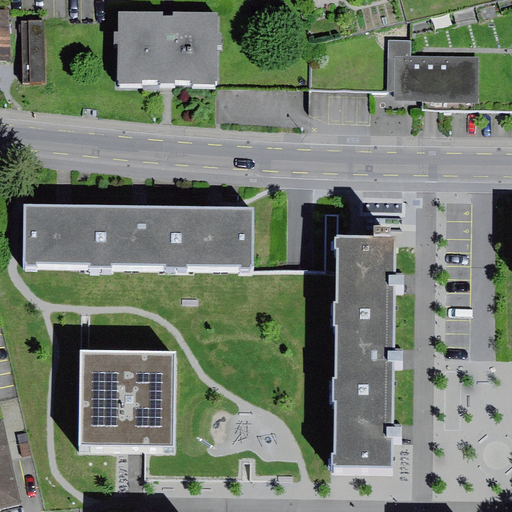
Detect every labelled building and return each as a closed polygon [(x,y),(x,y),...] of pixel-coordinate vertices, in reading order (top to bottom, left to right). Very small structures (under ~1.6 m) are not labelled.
[(13,13),(0,12),(0,67),(12,68),(13,13)] [(162,16),(119,16),(118,86),(140,87),(140,82),(161,83),(161,89),(166,89),(175,89),(176,84),(191,84),(191,89),(217,90),(218,52),(218,17),(174,16),(174,20),(168,20),(162,20),(162,16)] [(21,21),(23,83),(47,82),(45,20),(21,21)] [(412,42),(389,42),(388,57),(396,57),(395,101),(424,102),(480,102),(480,57),(412,56),(412,42)] [(66,203),(24,203),(24,261),(89,264),(105,262),(105,204),(66,203)] [(141,204),(105,204),(105,262),(188,263),(188,205),(141,204)] [(218,205),(188,205),(188,263),(253,266),(254,206),(218,205)] [(339,268),(338,311),(393,312),(395,277),(396,236),(338,234),(339,268)] [(338,311),(336,399),(391,400),(392,364),(393,312),(338,311)] [(87,350),(83,349),(81,441),(145,443),(173,444),(174,352),(87,350)] [(336,399),(335,462),(390,463),(391,431),(391,400),(336,399)] [(7,431),(0,432),(0,511),(4,511),(24,508),(7,431)]
